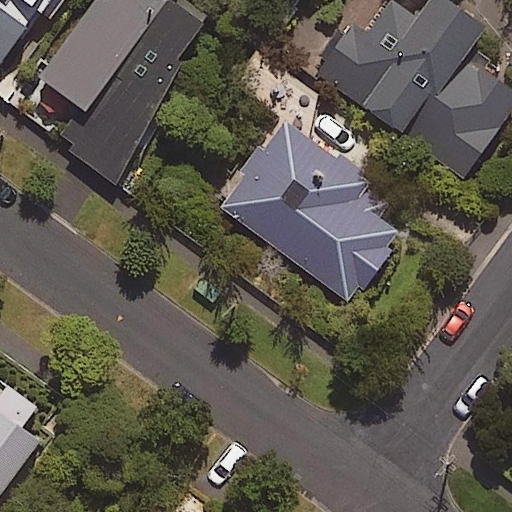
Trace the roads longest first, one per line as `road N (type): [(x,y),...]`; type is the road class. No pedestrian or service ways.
road 1 (residential): [(362,490),(0,230)]
road 2 (residential): [(511,290),(362,490)]
